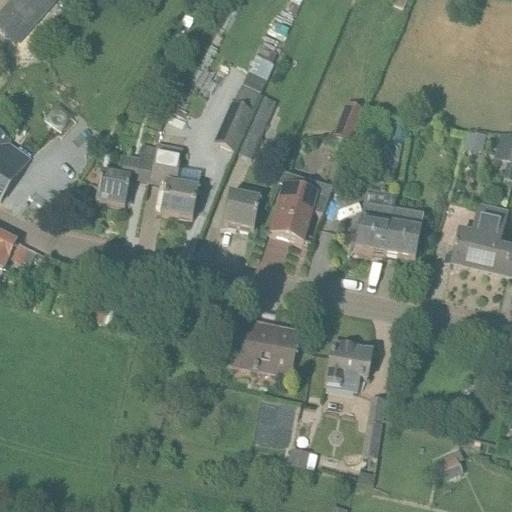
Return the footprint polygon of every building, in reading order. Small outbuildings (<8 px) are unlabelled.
[(15,0),(0,17),(0,35),(14,48),(56,0),(15,0)] [(396,0),(393,8),(402,12),(406,0),(396,0)] [(189,30),(193,22),(185,17),(180,26),(189,30)] [(255,59),(272,66),(276,56),(260,49),(255,59)] [(249,116),(258,96),(243,89),(233,108),(232,108),(214,146),(232,155),(250,116),(249,116)] [(250,128),(263,133),(275,105),(263,100),(250,128)] [(347,143),(360,112),(346,107),(333,138),(347,143)] [(250,162),(263,133),(250,128),(238,157),(250,162)] [(9,144),(0,137),(0,203),(0,204),(30,160),(8,146),(9,144)] [(502,181),(511,183),(511,139),(499,138),(495,154),(501,155),(499,164),(506,166),(502,181)] [(149,186),(157,147),(156,146),(153,160),(139,157),(138,161),(124,158),(119,181),(101,177),(95,205),(125,211),(130,183),(149,186)] [(192,223),(198,191),(176,187),(182,152),(157,147),(149,186),(166,189),(161,218),(192,223)] [(322,219),(332,191),(282,176),(277,189),(284,190),(271,236),(302,245),(311,215),(322,219)] [(254,235),(259,204),(229,198),(223,229),(254,235)] [(511,253),(499,250),(507,214),(477,206),(469,241),(457,238),(450,268),(511,283),(511,253)] [(393,215),(364,210),(355,254),(385,260),(393,215)] [(415,265),(423,221),(393,215),(385,260),(415,265)] [(0,273),(2,274),(16,246),(0,238),(0,273)] [(101,326),(105,312),(91,308),(89,314),(87,314),(85,322),(101,326)] [(235,369),(289,379),(297,336),(274,332),(276,318),(259,315),(256,329),(242,327),(235,369)] [(359,382),(366,383),(372,354),(333,347),(324,390),(356,396),(359,382)] [(497,383),(507,385),(509,374),(499,372),(497,383)] [(367,420),(382,423),(385,403),(370,401),(367,420)] [(148,428),(160,431),(163,419),(151,416),(148,428)] [(375,463),(382,423),(367,420),(360,460),(375,463)] [(460,436),(473,440),(477,429),(464,424),(460,436)] [(495,459),(510,462),(511,454),(511,445),(498,443),(495,459)] [(305,473),(309,456),(291,452),(287,468),(305,473)] [(445,484),(463,476),(457,462),(439,469),(445,484)] [(357,485),(373,489),(375,478),(359,474),(357,485)]
